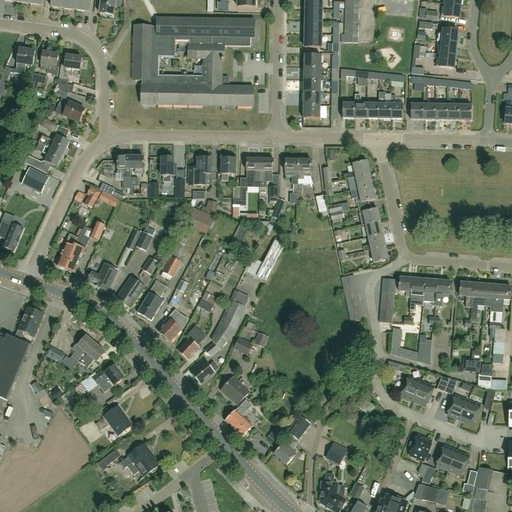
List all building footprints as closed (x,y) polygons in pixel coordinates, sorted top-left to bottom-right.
[(52,0),(51,8),(64,9),(65,0),(52,0)] [(65,0),(64,9),(77,11),(78,0),(65,0)] [(91,0),(78,0),(77,11),(84,12),(90,13),(91,0)] [(114,16),(116,0),(102,0),(100,15),(114,16)] [(227,3),(226,0),(220,0),(221,3),(217,3),(217,11),(229,11),(229,3),(227,3)] [(305,0),(305,11),(322,11),(322,0),(305,0)] [(334,3),(334,11),(340,11),(343,10),(344,2),(333,1),(334,3)] [(459,19),(460,6),(443,4),(443,5),(446,5),(445,10),(443,10),(442,17),(459,19)] [(438,13),(427,12),(427,10),(420,9),(419,19),(426,20),(437,22),(437,17),(438,13)] [(305,11),(305,23),(322,23),(322,11),(305,11)] [(340,14),(340,11),(334,11),(333,19),(340,19),(343,19),(343,14),(340,14)] [(157,19),(157,23),(157,27),(135,27),(135,53),(134,81),(146,82),(145,86),(142,86),(141,106),(253,108),(253,89),(222,88),(222,83),(225,83),(226,79),(222,79),(222,62),(225,62),(225,60),(224,60),(224,42),(245,43),(245,38),(254,39),(255,20),(253,20),(253,21),(239,21),(239,20),(238,20),(238,21),(224,21),(224,20),(222,20),(222,21),(208,21),(208,20),(207,20),(193,20),(193,19),(192,19),(192,20),(174,20),(174,19),(172,19),(172,20),(158,20),(159,19),(157,19)] [(419,22),(418,29),(432,30),(433,24),(425,23),(419,22)] [(305,23),(305,35),(322,36),(322,23),(305,23)] [(458,31),(443,30),(440,29),(440,34),(439,42),(456,44),(458,31)] [(321,48),(322,36),(305,35),(305,48),(321,48)] [(339,44),(339,36),(333,36),(333,44),(328,44),(328,53),(339,53),(338,52),(339,45),(339,44)] [(439,47),(438,55),(455,56),(456,44),(439,42),(442,43),(441,47),(439,47)] [(272,59),(270,48),(261,50),(263,61),(272,59)] [(11,74),(24,76),(26,66),(33,68),(35,52),(20,50),(17,70),(12,70),(11,74)] [(43,53),(41,70),(47,71),(47,74),(50,74),(55,77),(58,77),(59,68),(56,67),(58,55),(43,53)] [(454,69),(455,56),(438,55),(440,55),(440,60),(437,59),(437,67),(439,67),(439,68),(454,69)] [(61,65),(58,90),(71,94),(73,87),(67,85),(69,74),(71,74),(72,70),(80,71),(82,58),(66,56),(65,66),(61,65)] [(305,56),(304,69),(321,69),(321,56),(305,56)] [(11,74),(12,70),(6,68),(0,82),(0,88),(4,89),(11,74)] [(321,76),(321,69),(304,69),(304,81),(321,82),(324,82),(324,77),(321,76)] [(347,78),(355,79),(356,71),(347,71),(341,70),(341,81),(347,81),(347,78)] [(367,73),(356,71),(355,79),(367,80),(367,73)] [(367,80),(379,81),(379,74),(367,73),(367,80)] [(391,75),(379,74),(379,81),(391,82),(391,75)] [(46,86),(48,78),(33,75),(28,97),(34,100),(38,84),(46,86)] [(391,75),(391,82),(403,84),(404,77),(391,75)] [(411,84),(424,86),(424,79),(412,77),(411,84)] [(436,80),(424,79),(424,86),(436,87),(436,80)] [(436,87),(448,88),(448,81),(436,80),(436,87)] [(304,81),(304,94),(320,94),(321,82),(304,81)] [(460,83),(448,81),(448,88),(460,89),(460,83)] [(460,83),(460,89),(471,91),(472,84),(460,83)] [(358,92),(367,94),(369,86),(360,84),(358,92)] [(68,94),(58,90),(54,94),(66,100),(68,94)] [(304,94),(304,106),(320,106),(320,94),(304,94)] [(379,120),(391,121),(391,105),(385,105),(385,94),(379,94),(379,105),(379,120)] [(355,120),(367,120),(367,104),(361,104),(361,96),(355,96),(355,104),(355,120)] [(403,105),(396,105),(396,97),(391,97),(391,105),(391,121),(403,121),(403,105)] [(78,123),(84,110),(69,103),(69,104),(61,100),(58,107),(66,110),(63,116),(78,123)] [(411,121),(423,121),(424,105),(417,105),(417,102),(411,102),(411,121)] [(346,120),(355,120),(355,104),(343,104),(343,120),(346,120)] [(379,105),(367,104),(367,120),(379,120),(379,105)] [(423,121),(435,121),(436,105),(424,105),(423,121)] [(435,121),(447,121),(448,105),(436,105),(435,121)] [(447,121),(459,121),(460,106),(448,105),(447,121)] [(320,119),(320,106),(304,106),(303,119),(320,119)] [(472,106),(460,106),(459,121),(472,121),(472,106)] [(41,119),(38,126),(42,127),(55,134),(59,126),(52,124),(45,120),(45,121),(44,120),(41,119)] [(42,137),(39,144),(63,155),(69,142),(65,140),(57,137),(54,143),(42,137)] [(45,162),(51,165),(50,167),(55,169),(56,167),(58,168),(63,155),(39,144),(36,151),(48,156),(45,162)] [(38,170),(41,163),(28,157),(24,155),(21,162),(38,170)] [(118,157),(117,174),(123,174),(122,178),(122,181),(122,189),(130,189),(130,178),(131,178),(131,169),(130,169),(131,157),(118,157)] [(131,157),(130,169),(131,169),(135,169),(135,174),(143,174),(144,157),(131,157)] [(161,176),(164,176),(163,183),(170,183),(171,176),(176,177),(176,166),(173,166),(174,158),(173,158),(162,158),(161,176)] [(198,158),(198,168),(190,168),(189,186),(205,186),(205,175),(211,175),(212,159),(198,158)] [(235,175),(236,159),(222,159),(222,175),(223,175),(223,182),(228,182),(228,175),(235,175)] [(246,188),(259,189),(259,182),(260,182),(260,160),(247,159),(246,175),(246,179),(246,188)] [(259,182),(259,189),(267,189),(267,183),(272,183),(273,172),(274,160),(260,160),(260,182),(259,182)] [(294,194),(298,194),(298,185),(299,161),(285,160),(285,177),(292,177),(292,185),(293,185),(293,191),(294,192),(294,194)] [(302,194),(302,185),(313,185),(311,177),(311,173),(311,161),(299,161),(298,185),(298,194),(302,194)] [(353,165),(354,173),(344,175),(345,180),(355,178),(370,175),(367,162),(353,165)] [(325,184),(325,191),(326,197),(333,196),(331,183),(329,169),(323,169),(325,184)] [(48,179),(29,170),(22,185),(41,194),(48,179)] [(370,175),(355,178),(357,186),(354,186),(355,191),(358,191),(372,188),(370,175)] [(130,189),(130,190),(130,187),(138,187),(138,178),(131,178),(130,178),(130,189)] [(185,180),(176,179),(176,198),(185,199),(185,180)] [(233,206),(233,217),(239,221),(239,207),(246,206),(246,188),(240,187),(240,200),(233,200),(233,206)] [(101,193),(91,188),(88,195),(89,195),(84,204),(93,209),(101,193)] [(270,188),(270,204),(276,204),(273,212),(274,212),(271,220),(269,224),(275,226),(278,217),(276,217),(277,213),(280,214),(284,202),(278,200),(279,188),(272,188),(270,188)] [(355,199),(356,204),(375,200),(372,188),(358,191),(355,191),(351,192),(352,200),(355,199)] [(122,201),(124,195),(114,190),(111,196),(122,201)] [(205,192),(193,192),(193,200),(205,200),(205,192)] [(319,213),(326,212),(328,220),(331,220),(331,221),(343,218),(340,205),(328,208),(328,207),(326,208),(323,196),(316,198),(319,213)] [(215,216),(219,204),(208,201),(206,208),(203,207),(201,212),(215,216)] [(206,235),(213,218),(189,207),(183,222),(182,222),(180,226),(179,226),(178,229),(186,233),(188,230),(187,230),(189,227),(206,235)] [(377,210),(371,211),(358,214),(361,227),(365,226),(380,223),(377,210)] [(4,222),(0,231),(0,236),(5,239),(2,247),(14,252),(24,228),(12,223),(11,225),(4,222)] [(98,242),(105,227),(96,223),(90,239),(98,242)] [(365,226),(368,238),(382,235),(380,223),(365,226)] [(153,238),(155,232),(146,228),(143,233),(136,248),(146,252),(153,238)] [(240,240),(248,247),(254,239),(253,238),(255,235),(249,230),(240,240)] [(63,269),(67,271),(72,258),(70,257),(72,252),(73,252),(74,250),(73,249),(75,246),(78,238),(70,235),(57,266),(59,267),(59,268),(62,270),(63,269)] [(366,252),(371,251),(385,248),(382,235),(368,238),(370,246),(363,247),(364,253),(366,252)] [(133,252),(138,240),(132,237),(126,249),(133,252)] [(79,247),(75,246),(73,249),(74,250),(73,252),(72,252),(70,257),(72,258),(67,271),(69,271),(69,273),(72,274),(73,273),(75,274),(89,241),(83,238),(79,247)] [(174,239),(166,255),(162,262),(167,265),(163,273),(173,278),(181,263),(176,260),(182,250),(185,245),(174,239)] [(276,239),(271,248),(263,264),(252,258),(245,271),(266,282),(286,244),(276,239)] [(371,251),(373,264),(388,261),(385,248),(371,251)] [(340,263),(347,261),(344,251),(338,252),(340,263)] [(150,276),(158,264),(150,258),(142,270),(150,276)] [(92,259),(89,268),(101,271),(103,263),(92,259)] [(95,287),(97,288),(107,266),(105,265),(101,273),(94,269),(92,272),(91,272),(87,281),(95,285),(95,287)] [(116,270),(107,266),(97,288),(108,293),(118,271),(116,270)] [(193,284),(199,271),(190,266),(184,279),(193,284)] [(211,282),(215,274),(209,271),(205,279),(211,282)] [(117,299),(122,303),(130,308),(145,285),(137,279),(132,276),(117,299)] [(341,279),(342,285),(355,282),(353,276),(341,279)] [(399,281),(398,291),(412,293),(412,280),(399,279),(399,281)] [(411,301),(410,311),(416,311),(416,306),(424,306),(424,302),(425,281),(412,280),(412,293),(411,299),(411,301)] [(188,284),(181,281),(176,290),(183,293),(188,284)] [(425,281),(424,302),(431,303),(430,306),(432,307),(434,307),(435,307),(436,305),(435,305),(437,282),(425,281)] [(159,299),(166,288),(156,282),(137,313),(152,322),(163,302),(159,299)] [(342,285),(343,290),(356,288),(355,282),(342,285)] [(437,282),(435,305),(436,305),(435,307),(442,307),(443,297),(449,298),(450,296),(451,283),(437,282)] [(466,308),(471,308),(473,284),(461,283),(460,297),(466,297),(466,308)] [(471,308),(472,308),(471,310),(477,311),(478,307),(485,308),(485,299),(486,285),(473,284),(471,308)] [(498,286),(486,285),(485,299),(485,308),(490,308),(490,312),(496,313),(498,286)] [(510,301),(511,287),(498,286),(496,313),(502,313),(504,300),(510,301)] [(343,290),(344,296),(357,294),(356,288),(343,290)] [(245,308),(249,298),(235,291),(220,323),(211,340),(212,340),(211,341),(214,344),(205,351),(210,358),(220,350),(228,343),(227,342),(235,330),(246,308),(245,308)] [(344,296),(346,302),(358,300),(357,294),(344,296)] [(196,308),(203,299),(197,295),(190,303),(196,308)] [(346,302),(347,308),(359,305),(358,300),(346,302)] [(199,307),(201,309),(211,314),(214,308),(202,301),(199,307)] [(186,312),(192,316),(197,309),(191,305),(186,312)] [(347,308),(348,314),(361,311),(359,305),(347,308)] [(19,330),(15,339),(20,342),(24,332),(34,337),(44,315),(28,308),(18,330),(19,330)] [(350,323),(363,324),(363,322),(362,317),(361,311),(348,314),(350,321),(350,323)] [(177,326),(182,321),(176,315),(169,322),(167,320),(163,325),(165,327),(159,333),(164,338),(164,340),(166,342),(168,342),(170,343),(181,331),(177,326)] [(392,317),(380,316),(380,323),(380,324),(379,325),(392,325),(392,317)] [(415,319),(412,319),(404,318),(404,325),(414,326),(415,319)] [(495,330),(494,342),(493,352),(504,353),(504,343),(505,331),(500,330),(501,324),(495,324),(495,330)] [(194,356),(200,350),(197,347),(206,338),(196,328),(186,338),(189,341),(178,352),(180,353),(179,354),(182,357),(183,356),(188,361),(193,355),(194,356)] [(402,330),(393,329),(392,344),(400,344),(402,330)] [(0,398),(8,402),(31,346),(20,342),(15,339),(11,337),(7,336),(6,338),(0,333),(0,398)] [(264,349),(269,338),(259,334),(254,345),(264,349)] [(87,355),(96,345),(86,336),(78,346),(76,345),(72,350),(76,353),(72,357),(80,363),(84,359),(87,355)] [(248,354),(252,345),(240,338),(235,347),(248,354)] [(97,363),(105,353),(96,345),(87,355),(97,363)] [(51,348),(47,357),(60,364),(65,355),(51,348)] [(479,373),(481,352),(472,352),(472,360),(464,359),(464,369),(472,370),(472,372),(479,373)] [(505,365),(506,355),(496,355),(496,365),(505,365)] [(213,373),(218,369),(213,363),(209,367),(206,364),(193,375),(197,380),(196,380),(198,383),(199,383),(201,384),(214,373),(213,373)] [(490,391),(491,381),(492,366),(482,365),(482,376),(478,375),(478,380),(478,387),(490,391)] [(88,394),(98,386),(108,378),(114,386),(124,379),(123,378),(124,377),(121,373),(120,374),(114,366),(107,372),(105,369),(93,379),(91,377),(74,389),(80,397),(87,392),(88,394)] [(437,390),(444,393),(449,381),(450,380),(442,377),(437,390)] [(221,391),(236,406),(243,398),(243,399),(249,393),(233,379),(221,391)] [(414,402),(421,383),(409,379),(406,385),(405,385),(403,390),(404,390),(402,397),(414,402)] [(449,381),(444,393),(452,396),(457,384),(449,381)] [(491,381),(490,391),(507,392),(508,382),(491,381)] [(421,383),(414,402),(426,407),(428,400),(430,401),(432,396),(430,395),(433,388),(421,383)] [(36,392),(41,389),(38,384),(32,387),(36,392)] [(16,389),(13,399),(18,401),(21,391),(16,389)] [(55,402),(63,396),(58,389),(50,395),(55,402)] [(448,416),(460,421),(468,402),(456,397),(453,404),(451,403),(449,408),(451,409),(448,416)] [(251,426),(246,421),(243,418),(253,407),(245,401),(225,423),(243,439),(253,428),(251,426)] [(480,407),(468,402),(460,421),(472,426),(475,419),(476,419),(478,414),(477,414),(480,407)] [(118,437),(133,426),(132,425),(131,426),(123,415),(124,414),(118,407),(104,418),(105,419),(96,425),(101,432),(109,425),(118,437)] [(311,425),(301,418),(289,434),(298,441),(311,425)] [(411,456),(424,461),(431,443),(418,438),(415,444),(414,449),(411,456)] [(298,451),(294,448),(296,446),(292,442),(287,448),(283,445),(274,455),(287,465),(295,455),(298,451)] [(340,464),(347,451),(334,444),(328,457),(340,464)] [(124,470),(127,467),(134,476),(139,472),(144,478),(160,466),(159,465),(158,466),(149,455),(151,454),(144,445),(128,457),(129,457),(120,464),(124,470)] [(436,468),(448,473),(457,451),(444,446),(436,466),(436,468)] [(470,457),(457,451),(448,473),(461,478),(464,471),(470,458),(470,457)] [(109,456),(102,461),(107,467),(114,462),(109,456)] [(418,473),(423,479),(428,467),(422,465),(421,466),(418,473)] [(435,470),(428,467),(422,482),(429,485),(435,470)] [(478,473),(477,475),(492,479),(493,472),(479,468),(478,473)] [(470,472),(467,485),(474,487),(478,473),(470,472)] [(320,502),(329,507),(329,508),(334,511),(339,511),(346,501),(336,495),(337,484),(333,484),(333,478),(327,477),(326,484),(321,483),(320,502)] [(471,499),(468,511),(471,511),(472,511),(474,500),(486,501),(490,486),(476,483),(474,487),(473,495),(471,499)] [(357,502),(356,504),(350,511),(366,511),(369,509),(364,507),(365,504),(359,501),(365,489),(356,484),(349,496),(358,500),(357,502)] [(424,487),(421,500),(437,504),(440,490),(424,487)] [(382,502),(377,511),(402,511),(406,504),(401,502),(402,498),(395,495),(393,499),(388,497),(386,503),(382,502)] [(485,511),(487,501),(486,501),(474,500),(472,511),(485,511)]
